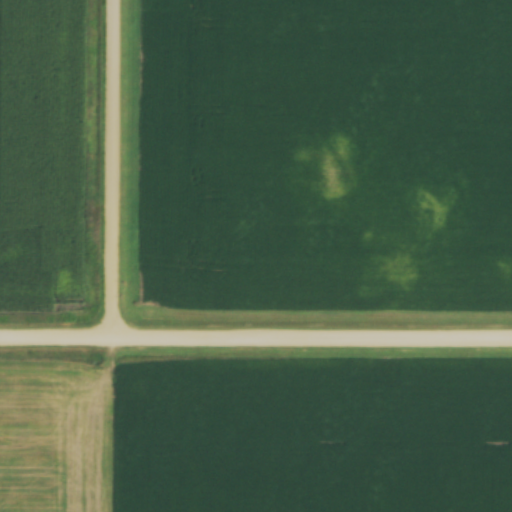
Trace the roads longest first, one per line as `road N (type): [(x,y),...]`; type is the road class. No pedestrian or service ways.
road 1 (residential): [(0,339),(511,339)]
road 2 (residential): [(115,340),(116,0)]
